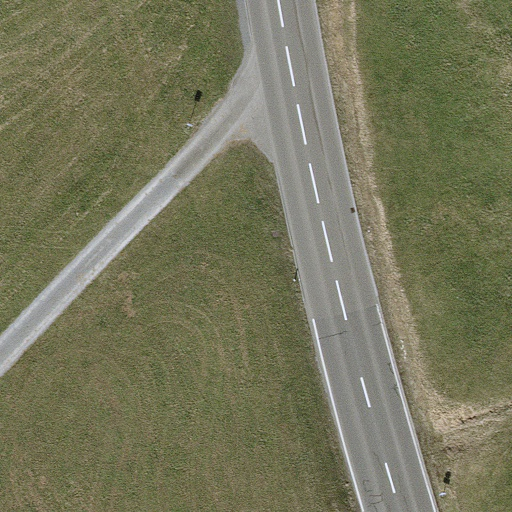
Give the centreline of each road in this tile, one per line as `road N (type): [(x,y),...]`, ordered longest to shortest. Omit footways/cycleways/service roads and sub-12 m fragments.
road 1 (secondary): [(398,511),(343,323),(283,0)]
road 2 (track): [(0,365),(230,120),(296,98)]
